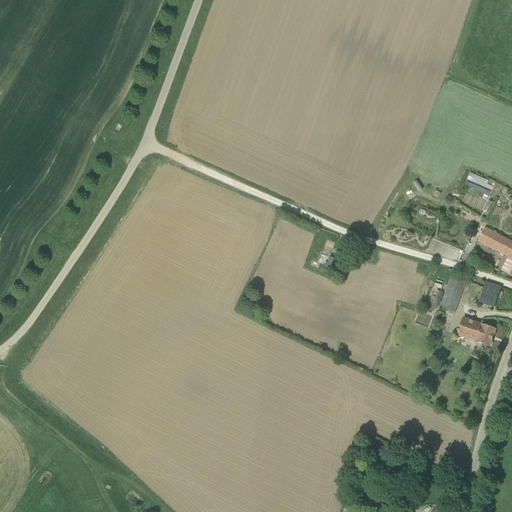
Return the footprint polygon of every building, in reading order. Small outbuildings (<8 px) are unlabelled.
[(417,181),(413,184),(418,192),(422,189),(417,181)] [(511,267),(508,275),(511,276),(511,242),(485,228),(478,242),(489,248),(511,259),(511,267)] [(326,267),(331,269),(334,259),(330,257),(326,267)] [(466,282),(451,277),(440,308),(455,313),(466,282)] [(486,283),(484,288),(480,301),(495,307),(502,288),(486,283)] [(490,347),(496,330),(463,319),(457,336),(490,347)]
